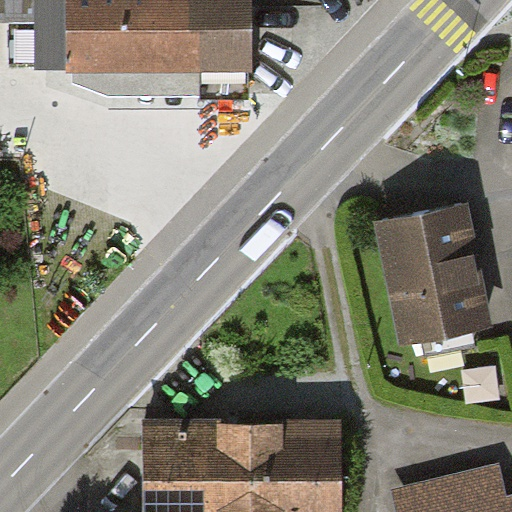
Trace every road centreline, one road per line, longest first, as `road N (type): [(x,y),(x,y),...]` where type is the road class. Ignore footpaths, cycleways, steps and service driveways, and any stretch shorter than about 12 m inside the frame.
road 1 (secondary): [(251,226),(0,494)]
road 2 (secondary): [(465,0),(251,226)]
road 3 (residential): [(0,104),(87,124),(193,177),(251,226)]
